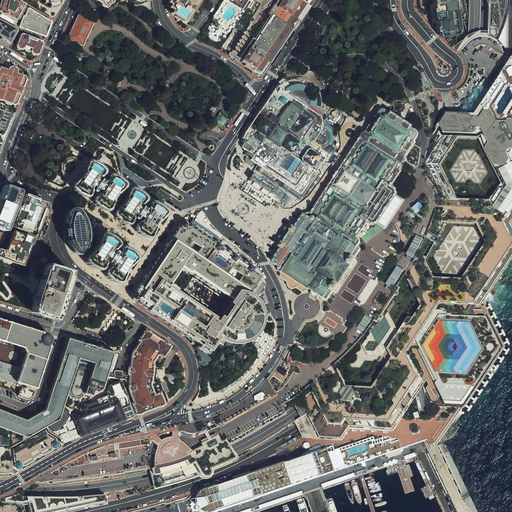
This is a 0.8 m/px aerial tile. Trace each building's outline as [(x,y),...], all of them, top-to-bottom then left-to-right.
[(0,0),(0,12),(0,13),(5,14),(16,20),(24,4),(18,0),(0,0)] [(116,0),(96,0),(109,11),(116,0)] [(186,23),(200,0),(168,0),(167,2),(171,4),(169,7),(173,10),(171,13),(186,23)] [(260,78),(310,5),(305,1),(302,0),(277,0),(268,13),(270,15),(237,63),(260,78)] [(457,34),(459,34),(454,0),(433,0),(434,4),(430,5),(432,23),(436,23),(437,32),(437,33),(438,33),(440,32),(440,35),(440,37),(441,36),(442,36),(442,37),(457,36),(457,34)] [(481,0),(482,31),(488,32),(493,33),(498,33),(503,34),(503,0),(481,0)] [(52,22),(29,7),(26,17),(24,16),(20,27),(46,37),(52,22)] [(94,21),(79,14),(67,38),(83,45),(94,21)] [(0,19),(0,38),(1,40),(12,48),(20,32),(0,19)] [(43,42),(21,33),(16,46),(20,51),(24,51),(26,53),(30,55),(33,57),(37,56),(41,51),(43,42)] [(511,56),(488,88),(476,106),(472,112),(459,112),(444,111),(434,127),(436,130),(428,139),(423,169),(440,199),(431,223),(474,226),(483,244),(460,278),(432,276),(420,250),(408,269),(426,303),(441,301),(484,303),(511,258),(511,223),(511,222),(511,221),(511,56)] [(0,64),(0,99),(16,104),(18,101),(27,77),(18,73),(19,69),(16,66),(10,64),(9,67),(0,64)] [(476,106),(488,88),(479,82),(459,112),(472,112),(476,106)] [(273,89),(241,138),(240,146),(247,151),(244,155),(249,159),(248,160),(248,162),(248,164),(250,164),(252,164),(253,163),(254,162),(256,164),(259,165),(256,169),(302,198),(336,149),(332,146),(333,139),(330,129),(324,122),(322,116),(309,106),(309,104),(310,102),(310,98),(309,96),(308,94),(306,92),(304,91),(301,90),(298,90),(296,91),(294,92),(292,93),(291,95),(283,90),(280,94),(273,89)] [(390,113),(385,109),(380,111),(308,218),(302,214),(293,229),(291,227),(277,249),(279,250),(271,261),(272,265),(283,272),(280,278),(288,283),(287,284),(287,287),(292,290),(295,290),(296,289),(304,294),(309,292),(326,303),(332,293),(335,295),(357,262),(355,260),(361,251),(357,248),(360,244),(360,240),(357,238),(367,224),(372,227),(378,226),(398,196),(397,190),(392,187),(402,173),(401,166),(416,144),(414,142),(419,136),(418,132),(413,128),(414,127),(391,112),(390,113)] [(0,110),(0,131),(2,132),(9,114),(0,110)] [(225,116),(219,112),(212,122),(219,127),(222,129),(229,119),(225,116)] [(100,164),(97,163),(93,161),(91,161),(90,161),(89,162),(85,170),(86,171),(82,177),(81,177),(74,184),(74,186),(74,187),(78,191),(81,193),(85,195),(88,196),(89,195),(91,192),(92,190),(91,189),(91,188),(92,185),(96,178),(99,176),(101,176),(104,173),(105,172),(105,170),(104,168),(102,166),(100,164)] [(120,178),(117,176),(114,175),(112,175),(111,175),(110,175),(106,184),(107,184),(103,191),(101,191),(95,198),(95,200),(95,201),(98,204),(102,207),(106,209),(109,209),(110,209),(112,206),(113,204),(112,203),(112,202),(113,198),(117,192),(120,190),(122,190),(125,187),(126,185),(126,184),(125,182),(123,180),(120,178)] [(100,180),(96,178),(92,185),(103,191),(107,184),(103,182),(105,180),(101,178),(100,180)] [(19,190),(3,185),(0,193),(0,228),(3,230),(19,190)] [(141,192),(138,190),(135,189),(132,188),(131,189),(130,189),(127,197),(127,198),(123,205),(122,205),(115,211),(115,213),(116,215),(119,218),(122,221),(126,223),(129,223),(131,222),(132,220),(133,218),(133,217),(132,216),(134,212),(138,206),(140,203),(143,204),(145,201),(146,199),(146,198),(145,196),(143,194),(141,192)] [(14,225),(17,227),(34,233),(45,203),(25,195),(14,225)] [(162,206),(159,204),(155,203),(153,202),(152,202),(151,203),(147,211),(148,212),(144,219),(143,218),(136,225),(136,227),(136,229),(140,232),(143,234),(147,236),(150,237),(152,236),(153,234),(154,232),(154,231),(153,230),(154,226),(159,220),(161,217),(164,217),(166,215),(167,213),(167,212),(166,210),(164,207),(162,206)] [(141,208),(138,206),(134,212),(144,219),(148,212),(144,210),(146,208),(142,205),(141,208)] [(76,207),(72,207),(69,210),(66,215),(65,222),(65,228),(67,240),(69,246),(72,251),(75,254),(78,255),(80,254),(82,253),(84,251),(87,246),(88,239),(88,232),(88,225),(85,218),(82,213),(79,209),(76,207)] [(198,348),(209,355),(220,339),(222,340),(225,342),(229,343),(232,344),(235,344),(239,344),(243,344),(246,343),(249,342),(252,340),(255,338),(258,335),(260,333),(262,330),(263,326),(264,323),(265,319),(265,316),(264,312),(263,309),(262,306),(260,302),(258,300),(256,297),(253,295),(250,293),(262,277),(253,271),(255,268),(241,258),(237,256),(240,251),(224,241),(222,244),(218,242),(220,238),(220,236),(194,219),(192,219),(190,220),(189,223),(186,221),(186,219),(184,218),(182,218),(180,219),(179,222),(180,224),(177,228),(157,258),(132,295),(130,299),(200,345),(198,348)] [(9,248),(0,245),(0,246),(0,257),(26,266),(29,260),(32,250),(28,248),(34,233),(17,227),(9,248)] [(111,236),(108,235),(104,233),(102,233),(101,233),(100,234),(96,242),(97,243),(93,249),(92,249),(85,256),(85,258),(85,259),(89,263),(92,265),(96,267),(99,268),(101,267),(102,264),(103,262),(103,261),(102,260),(103,257),(108,250),(110,248),(112,248),(115,245),(116,244),(116,242),(115,240),(113,238),(111,236)] [(132,250),(129,248),(125,247),(123,247),(122,247),(121,247),(117,256),(118,256),(114,263),(113,263),(106,270),(106,272),(106,273),(110,276),(113,279),(117,281),(120,281),(122,281),(123,278),(124,276),(124,275),(123,274),(124,270),(129,264),(131,262),(133,262),(136,259),(137,257),(137,256),(136,254),(134,252),(132,250)] [(111,252),(108,250),(103,257),(114,263),(118,256),(114,254),(116,252),(112,250),(111,252)] [(66,271),(41,264),(27,310),(53,317),(66,271)] [(426,303),(408,269),(375,321),(364,337),(349,353),(327,372),(309,386),(292,399),(298,410),(301,417),(295,420),(299,429),(303,437),(303,438),(307,438),(343,440),(351,429),(396,432),(404,419),(426,383),(408,352),(416,340),(429,319),(436,309),(441,301),(426,303)] [(477,305),(470,305),(464,315),(477,316),(474,309),(477,305)] [(435,383),(445,403),(463,404),(476,385),(502,346),(487,316),(477,316),(464,315),(445,314),(443,309),(436,309),(416,340),(419,345),(417,348),(435,383)] [(0,381),(19,388),(16,396),(28,399),(33,397),(34,388),(39,387),(51,342),(53,340),(53,337),(52,335),(50,334),(48,333),(45,333),(43,334),(0,321),(0,381)] [(164,356),(171,345),(146,327),(139,338),(140,341),(132,347),(129,355),(128,365),(126,367),(125,370),(125,374),(121,374),(122,370),(114,369),(113,373),(108,372),(106,372),(104,377),(112,378),(123,378),(124,382),(127,382),(126,389),(129,393),(131,401),(136,415),(165,403),(160,390),(155,393),(151,384),(153,376),(152,362),(158,351),(164,356)] [(93,343),(69,335),(46,406),(27,420),(0,408),(0,425),(23,435),(44,424),(57,418),(66,389),(77,356),(95,362),(86,393),(90,395),(92,389),(96,390),(100,387),(104,377),(106,372),(112,352),(111,349),(93,343)] [(113,373),(114,369),(118,353),(115,352),(108,372),(113,373)] [(84,395),(86,393),(95,362),(77,356),(66,389),(68,393),(72,397),(76,398),(80,397),(84,395)] [(280,365),(272,375),(283,382),(289,374),(287,372),(288,370),(286,369),(287,367),(284,365),(283,367),(280,365)] [(106,394),(82,402),(83,405),(79,407),(80,409),(71,412),(80,436),(124,419),(133,416),(120,380),(110,385),(105,391),(106,394)] [(61,439),(63,443),(80,436),(71,412),(80,409),(79,407),(83,405),(82,402),(80,397),(76,398),(72,397),(68,393),(66,389),(57,418),(44,424),(49,431),(61,439)] [(15,472),(61,446),(59,440),(45,432),(44,429),(24,440),(24,441),(12,448),(12,465),(15,472)] [(152,485),(153,487),(197,473),(198,474),(199,475),(201,475),(202,476),(203,476),(204,476),(205,476),(206,475),(207,475),(208,474),(209,474),(210,473),(210,472),(211,471),(212,470),(212,469),(212,468),(212,467),(235,458),(236,457),(237,456),(237,455),(237,454),(237,453),(235,449),(234,450),(234,451),(227,435),(226,436),(225,435),(220,438),(217,433),(201,440),(203,444),(191,450),(188,447),(186,444),(184,442),(181,440),(179,439),(178,436),(179,431),(172,430),(171,436),(167,436),(163,438),(160,439),(157,435),(151,439),(156,445),(154,447),(153,451),(152,455),(152,459),(152,462),(152,465),(150,465),(152,485)] [(8,438),(0,435),(0,478),(12,474),(8,438)] [(392,442),(391,438),(384,440),(383,437),(375,440),(374,436),(334,450),(332,446),(206,488),(202,489),(199,492),(196,496),(196,502),(198,507),(201,511),(203,511),(216,511),(401,448),(398,440),(392,442)] [(72,462),(67,464),(64,466),(53,472),(40,480),(31,485),(45,487),(59,486),(77,484),(96,481),(114,479),(128,475),(144,472),(149,472),(151,465),(144,439),(118,443),(113,444),(107,446),(101,448),(92,452),(90,453),(86,454),(78,458),(72,462)] [(456,511),(467,511),(466,508),(460,496),(436,447),(429,450),(428,450),(456,511)] [(63,495),(20,495),(15,493),(0,499),(0,501),(22,505),(26,504),(28,511),(54,511),(104,502),(102,492),(63,495)] [(0,511),(23,511),(22,505),(0,501),(0,511)]
